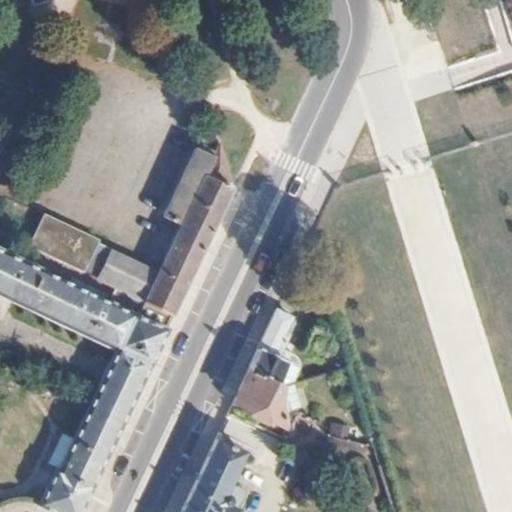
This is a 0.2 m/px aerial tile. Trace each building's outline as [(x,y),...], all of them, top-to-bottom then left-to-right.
[(7,0),(10,8),(30,1),(32,6),(47,0),(7,0)] [(160,216),(179,225),(155,273),(88,238),(90,236),(45,215),(29,247),(111,289),(170,319),(231,191),(217,144),(208,154),(194,147),(160,216)] [(393,291),(431,280),(401,180),(358,193),(364,212),(340,219),(368,312),(397,304),(393,291)] [(0,296),(113,351),(55,472),(51,470),(48,475),(43,474),(38,482),(45,486),(37,504),(54,511),(78,511),(170,319),(111,289),(105,302),(0,253),(0,296)] [(287,316),(273,309),(245,368),(275,383),(285,362),(270,355),(272,350),(276,352),(286,332),(280,330),(287,316)] [(327,335),(309,328),(300,349),(318,356),(327,335)] [(275,383),(245,368),(231,399),(285,426),(284,408),(292,407),(291,382),(280,385),(275,383)] [(240,451),(213,437),(177,511),(233,511),(235,509),(232,508),(218,500),(225,485),(240,451)] [(239,492),(225,485),(218,500),(232,508),(239,492)]
